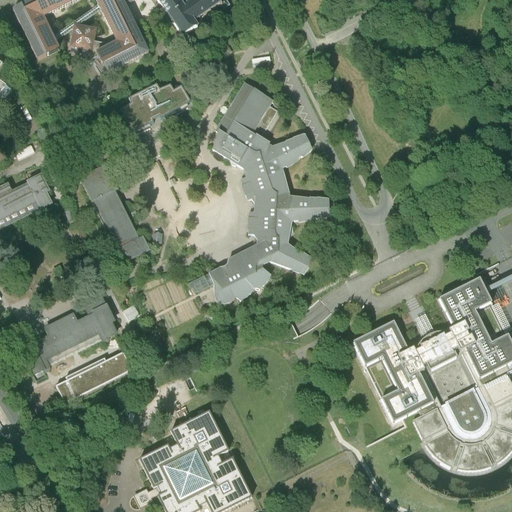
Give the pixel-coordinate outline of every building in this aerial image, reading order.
[(37,0),(13,12),(38,61),(58,51),(42,19),(81,0),(95,0),(118,44),(113,47),(97,54),(106,73),(108,76),(149,55),(124,5),(122,0),(37,0)] [(153,0),(182,41),(198,30),(193,24),(219,6),(215,0),(196,0),(183,9),(176,0),(153,0)] [(215,0),(219,6),(224,11),(229,7),(224,0),(215,0)] [(96,30),(74,26),(71,48),(83,50),(92,51),(93,43),(96,30)] [(97,54),(113,47),(93,43),(92,51),(83,50),(82,54),(89,64),(92,62),(100,77),(106,73),(97,54)] [(120,115),(112,118),(122,137),(159,122),(191,103),(181,86),(174,90),(171,84),(159,89),(157,84),(126,98),(129,104),(119,109),(120,115)] [(272,102),(245,85),(216,133),(218,134),(217,137),(212,151),(230,162),(229,163),(232,166),(236,167),(236,166),(243,170),(244,169),(246,171),(247,174),(246,175),(246,180),(240,182),(247,202),(251,201),(255,205),(256,205),(256,208),(256,211),(255,211),(253,215),(249,214),(248,222),(249,223),(249,228),(248,228),(248,236),(253,237),(258,242),(258,245),(257,248),(256,247),(229,261),(228,262),(228,263),(227,267),(228,268),(225,270),(222,272),(221,271),(221,270),(220,270),(219,270),(209,275),(214,286),(215,288),(215,289),(215,290),(214,290),(214,292),(214,294),(214,296),(214,297),(215,300),(216,303),(217,305),(219,305),(223,305),(224,306),(228,304),(229,304),(231,302),(233,300),(233,298),(235,297),(236,299),(240,302),(245,299),(249,295),(250,296),(254,289),(259,291),(263,287),(266,282),(267,282),(269,277),(269,276),(260,269),(261,267),(269,263),(292,271),(292,273),(304,276),(308,269),(311,261),(303,256),(302,256),(296,252),(295,253),(285,245),(285,243),(286,243),(287,240),(289,240),(292,234),(291,227),(290,227),(291,223),(297,222),(299,224),(312,222),(312,220),(316,219),(317,220),(317,221),(318,221),(327,218),(328,218),(328,217),(328,216),(329,213),(328,204),(328,203),(328,202),(327,202),(317,201),(316,201),(310,201),(310,202),(288,199),(287,197),(288,197),(281,170),(285,168),(287,169),(298,162),(297,160),(301,158),(302,159),(303,159),(310,153),(310,152),(311,152),(311,151),(311,150),(310,147),(306,138),(305,138),(304,137),(303,137),(293,141),(286,144),(287,145),(270,150),(269,150),(267,149),(269,146),(260,140),(253,135),(269,107),(272,102)] [(253,135),(260,140),(261,138),(277,112),(269,107),(253,135)] [(92,176),(81,181),(92,203),(95,202),(120,252),(115,254),(121,265),(134,259),(148,252),(142,241),(138,242),(131,229),(113,193),(116,191),(105,169),(92,176)] [(48,193),(40,178),(28,184),(29,186),(12,195),(8,187),(0,190),(0,221),(34,205),(38,203),(42,210),(50,206),(45,194),(48,193)] [(0,230),(42,210),(38,203),(34,205),(0,221),(0,230)] [(197,295),(214,286),(209,275),(186,286),(197,295)] [(511,275),(485,289),(487,293),(511,280),(511,275)] [(393,324),(351,344),(362,368),(382,359),(398,391),(380,400),(392,425),(417,413),(434,405),(419,374),(463,353),(477,381),(504,368),(511,363),(511,342),(509,336),(491,344),(476,312),(493,304),(487,293),(485,289),(481,280),(437,300),(452,331),(445,335),(437,334),(429,337),(422,342),(418,347),(407,353),(393,324)] [(113,324),(101,300),(84,309),(89,319),(77,325),(73,318),(59,324),(45,331),(49,339),(36,346),(31,336),(15,344),(19,352),(26,367),(29,365),(35,376),(43,373),(43,374),(46,375),(48,373),(49,371),(48,369),(45,362),(98,335),(102,343),(102,344),(104,345),(108,344),(108,341),(108,340),(115,336),(110,325),(113,324)] [(123,310),(127,321),(139,317),(135,306),(123,310)] [(45,362),(48,369),(102,343),(98,335),(45,362)] [(132,373),(123,355),(105,364),(104,362),(105,362),(104,361),(65,380),(66,381),(67,383),(56,388),(65,407),(132,373)] [(434,405),(417,413),(419,418),(411,422),(423,444),(430,456),(443,468),(450,472),(458,475),(472,476),(488,473),(499,468),(508,460),(511,454),(511,384),(504,368),(477,381),(480,388),(436,410),(434,405)] [(169,449),(167,446),(137,460),(152,491),(148,493),(146,490),(134,496),(137,502),(140,508),(152,503),(150,499),(156,496),(163,511),(198,511),(201,511),(199,507),(206,504),(209,511),(223,511),(252,498),(233,460),(222,465),(218,455),(228,450),(210,412),(171,431),(178,445),(169,449)]
